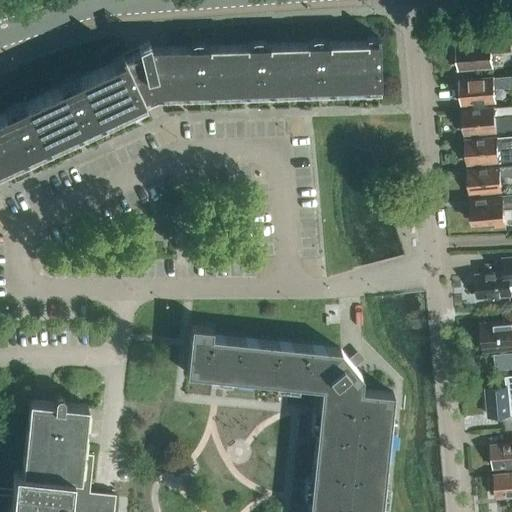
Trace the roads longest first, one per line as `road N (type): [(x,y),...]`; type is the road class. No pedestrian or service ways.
road 1 (residential): [(289,289),(283,149),(213,148),(182,153),(19,226),(26,285),(120,287)]
road 2 (residential): [(433,244),(414,0)]
road 3 (residential): [(456,511),(436,269)]
road 4 (residential): [(120,287),(289,289)]
road 5 (secondary): [(0,34),(98,4),(163,0)]
road 6 (residential): [(436,269),(289,289)]
